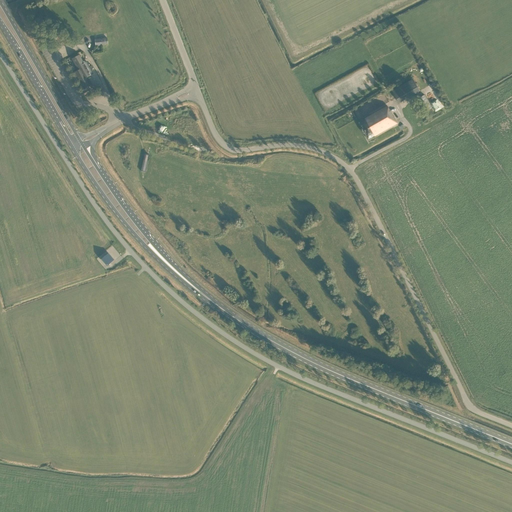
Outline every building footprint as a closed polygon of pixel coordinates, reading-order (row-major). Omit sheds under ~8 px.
[(95,39),(95,46),(108,45),(107,38),(95,39)] [(85,61),(83,62),(79,55),(71,59),(78,70),(73,73),(77,80),(78,80),(84,90),(90,86),(92,88),(97,86),(91,76),(90,77),(89,76),(93,74),(87,62),(85,62),(85,61)] [(398,103),(420,92),(413,79),(391,90),(398,103)] [(418,99),(426,112),(432,108),(424,95),(418,99)] [(397,123),(388,106),(365,118),(365,119),(359,122),(368,139),(397,123)] [(100,259),(106,266),(114,259),(108,253),(100,259)]
